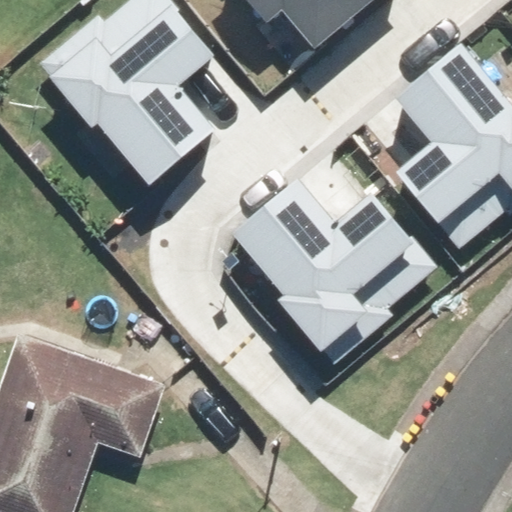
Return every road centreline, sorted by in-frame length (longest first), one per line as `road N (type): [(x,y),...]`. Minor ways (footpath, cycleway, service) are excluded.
road 1 (unknown): [(337,511),(195,310),(177,270),(177,231),(218,158),(405,0)]
road 2 (residential): [(425,511),(456,454),(511,383)]
